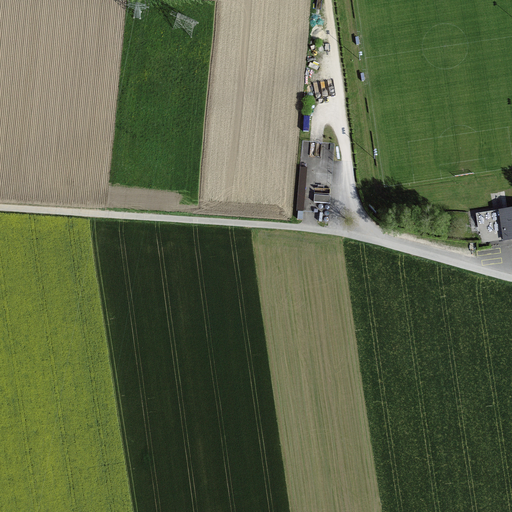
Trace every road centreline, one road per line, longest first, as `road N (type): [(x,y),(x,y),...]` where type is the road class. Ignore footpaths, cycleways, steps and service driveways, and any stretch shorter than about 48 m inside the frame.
road 1 (track): [(0,207),(292,226),(373,239),(351,193),(327,0)]
road 2 (residential): [(511,277),(373,239)]
